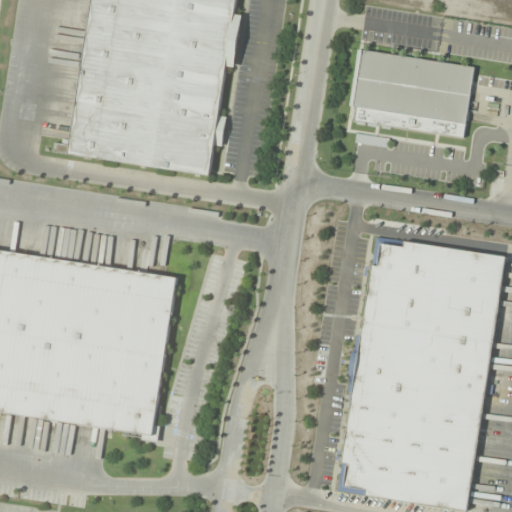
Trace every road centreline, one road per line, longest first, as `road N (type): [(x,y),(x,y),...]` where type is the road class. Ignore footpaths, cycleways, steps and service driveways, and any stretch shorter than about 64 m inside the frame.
road 1 (residential): [(286,276),(328,0)]
road 2 (residential): [(286,276),(224,511)]
road 3 (residential): [(277,511),(288,395),(286,276)]
road 4 (residential): [(511,218),(300,187)]
